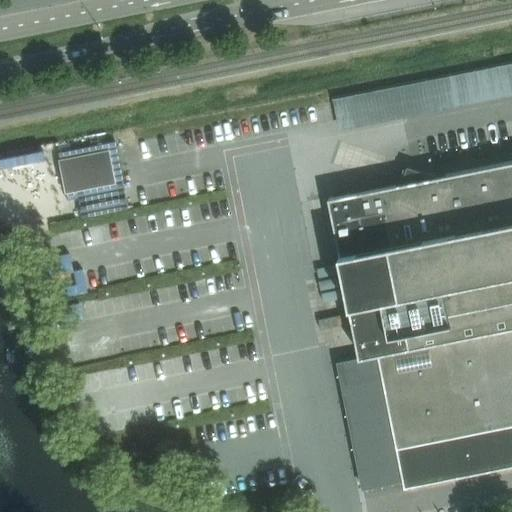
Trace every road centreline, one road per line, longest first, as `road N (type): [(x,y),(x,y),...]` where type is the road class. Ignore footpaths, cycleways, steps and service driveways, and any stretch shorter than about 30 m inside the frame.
road 1 (secondary): [(0,68),(343,0)]
road 2 (secondary): [(152,4),(0,35)]
